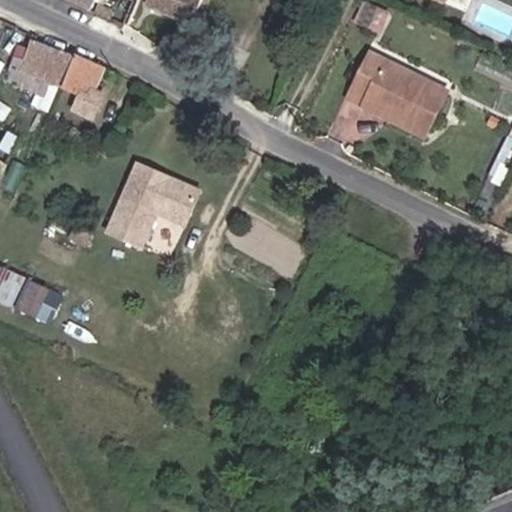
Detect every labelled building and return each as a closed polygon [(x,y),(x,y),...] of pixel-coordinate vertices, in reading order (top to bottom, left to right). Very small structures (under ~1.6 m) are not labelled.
[(66,0),(91,11),(96,0),(66,0)] [(151,0),(148,8),(193,25),(203,0),(151,0)] [(389,11),(371,2),(362,23),(380,31),(389,11)] [(96,13),(111,20),(114,14),(99,7),(96,13)] [(26,66),(16,62),(12,71),(25,77),(25,79),(32,83),(35,74),(28,71),(39,46),(35,44),(26,66)] [(39,46),(28,71),(35,74),(65,86),(83,94),(76,110),(94,118),(104,94),(92,89),(103,65),(78,54),(76,60),(39,46)] [(388,113),(431,133),(449,93),(372,56),(355,92),(370,100),(366,109),(386,119),(388,113)] [(370,100),(355,92),(351,102),(366,109),(370,100)] [(427,139),(431,133),(388,113),(386,119),(427,139)] [(19,137),(10,132),(2,148),(12,154),(19,137)] [(0,176),(2,178),(8,164),(0,159),(0,176)] [(140,163),(113,232),(149,246),(162,211),(191,221),(205,186),(174,176),(166,179),(157,175),(159,170),(140,163)] [(0,298),(35,311),(46,282),(1,266),(0,267),(0,298)] [(61,293),(47,290),(40,317),(54,321),(61,293)]
